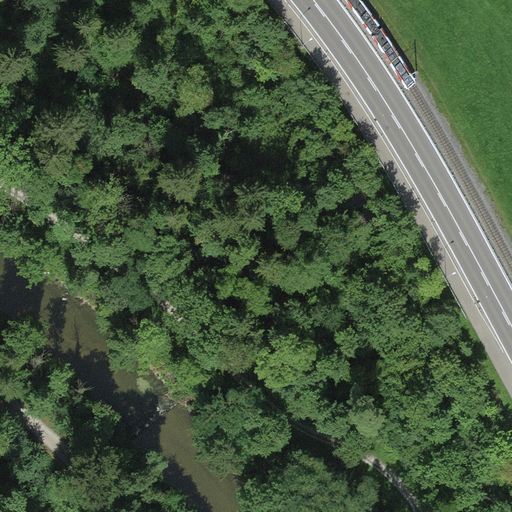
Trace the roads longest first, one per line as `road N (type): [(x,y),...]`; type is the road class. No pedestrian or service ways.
road 1 (track): [(418,511),(366,458),(281,416),(187,323),(76,231),(0,184)]
road 2 (secondary): [(511,323),(422,161),(313,0)]
road 3 (track): [(114,511),(67,456),(0,400)]
